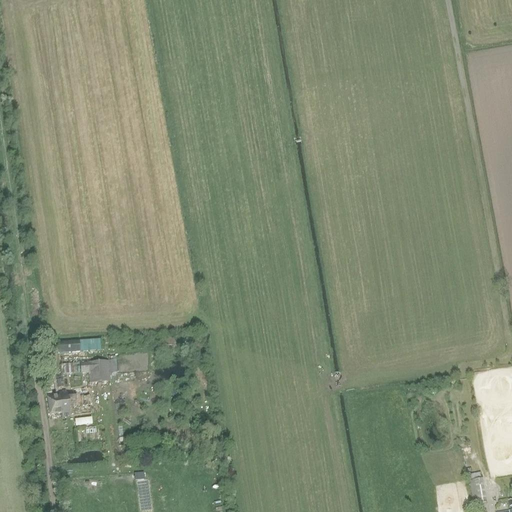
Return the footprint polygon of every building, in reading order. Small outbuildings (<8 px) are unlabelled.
[(58,354),(80,353),(79,342),(57,343),(58,354)] [(111,382),(109,362),(80,364),(81,374),(88,374),(89,384),(111,382)] [(62,418),(91,414),(87,389),(59,393),(59,397),(48,398),(50,416),(61,414),(62,418)] [(79,425),(97,423),(96,416),(78,418),(79,425)] [(81,429),(83,440),(101,437),(99,425),(81,429)] [(487,503),(483,479),(470,482),(474,505),(487,503)]
